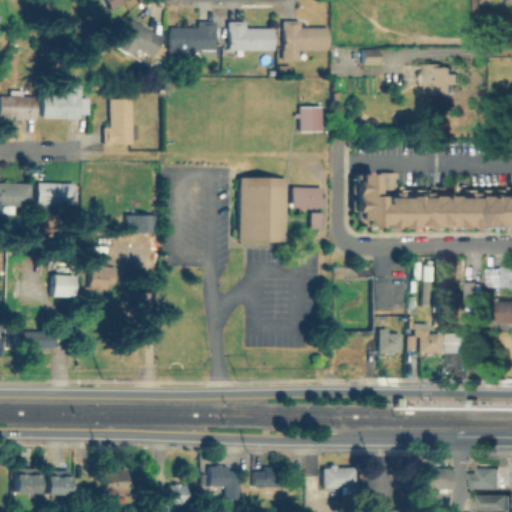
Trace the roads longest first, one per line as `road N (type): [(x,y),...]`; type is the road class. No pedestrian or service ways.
road 1 (tertiary): [(511,393),(0,392)]
road 2 (tertiary): [(0,432),(458,441)]
road 3 (residential): [(339,239),(511,244)]
